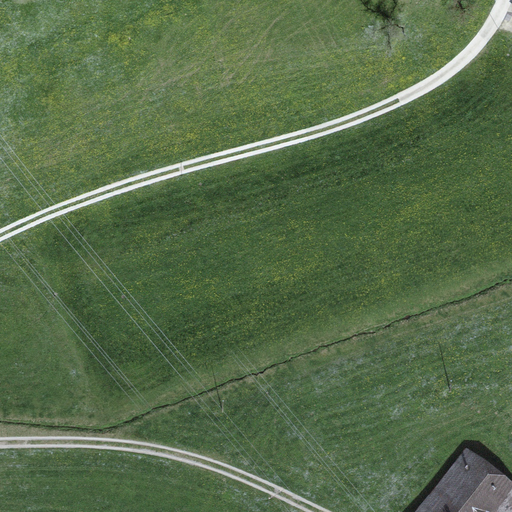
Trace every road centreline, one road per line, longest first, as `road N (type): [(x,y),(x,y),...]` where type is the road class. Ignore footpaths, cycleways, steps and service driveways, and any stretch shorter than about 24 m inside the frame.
road 1 (track): [(0,236),(134,183),(386,106),(459,62),(505,0)]
road 2 (track): [(0,443),(166,451),(317,511)]
